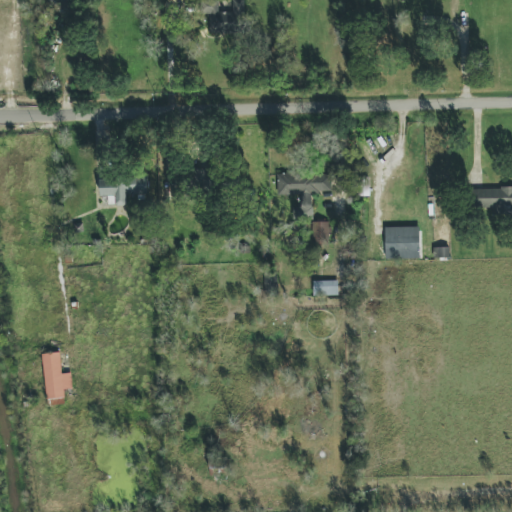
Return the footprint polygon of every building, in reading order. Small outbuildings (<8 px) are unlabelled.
[(209,33),(244,33),(244,0),(233,0),(233,12),(219,12),(219,0),(203,0),(203,14),(209,14),(209,33)] [(215,173),(198,168),(194,185),(211,189),(215,173)] [(278,194),(331,193),(331,172),(278,173),(278,194)] [(146,177),(99,179),(100,197),(109,197),(110,206),(127,205),(127,196),(148,195),(146,177)] [(511,187),(477,188),(477,213),(511,212),(511,187)] [(329,222),(314,222),(313,244),(328,245),(329,222)] [(385,228),(386,260),(420,259),(420,227),(385,228)] [(338,296),(338,281),(313,281),(313,296),(338,296)] [(42,354),(47,400),(65,398),(64,390),(73,389),(71,373),(62,374),(60,353),(42,354)] [(227,455),(210,455),(210,473),(227,472),(227,455)]
